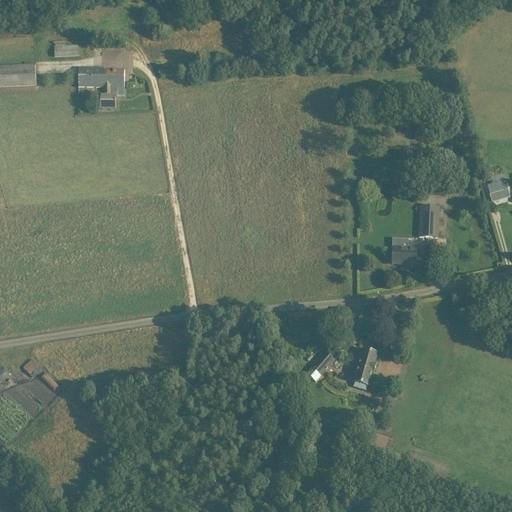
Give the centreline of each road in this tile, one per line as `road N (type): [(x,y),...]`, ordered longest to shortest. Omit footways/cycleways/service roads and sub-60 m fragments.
road 1 (unclassified): [(0,34),(134,50),(152,81),(194,315)]
road 2 (unclassified): [(511,274),(363,301),(194,315)]
road 3 (unclassified): [(194,315),(0,344)]
